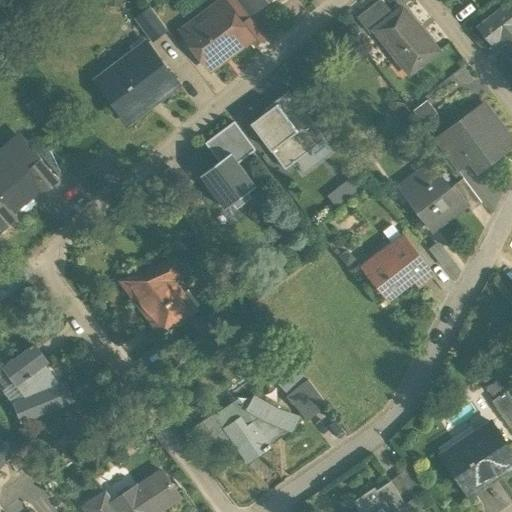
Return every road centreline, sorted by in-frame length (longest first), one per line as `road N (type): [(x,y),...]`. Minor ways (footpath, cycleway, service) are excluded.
road 1 (residential): [(234,511),(43,253),(344,0)]
road 2 (unclassified): [(275,511),(394,428),(511,214)]
road 3 (residential): [(429,0),(511,101)]
